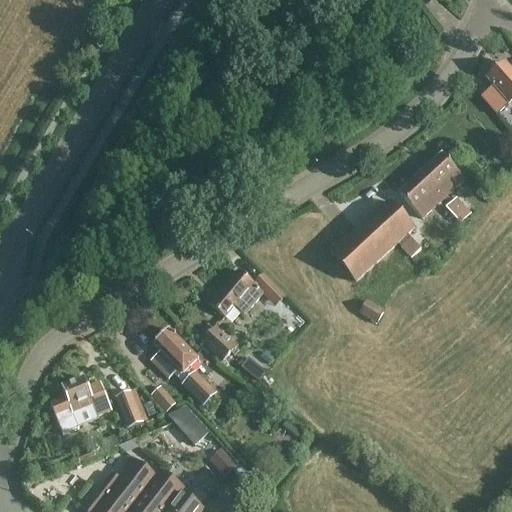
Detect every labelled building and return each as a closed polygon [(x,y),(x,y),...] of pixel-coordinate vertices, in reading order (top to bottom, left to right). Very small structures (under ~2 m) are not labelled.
[(511,73),(504,65),(485,82),(506,107),(511,101),(511,73)] [(419,176),(442,201),(464,181),(441,156),(419,176)] [(442,201),(419,176),(398,196),(421,221),(442,201)] [(462,222),(470,215),(455,199),(448,206),(462,222)] [(354,284),(413,231),(389,204),(330,257),(354,284)] [(407,241),(400,248),(410,259),(417,253),(407,241)] [(242,319),(261,297),(262,296),(252,288),(236,274),(207,308),(222,322),(232,310),(242,319)] [(262,277),(252,288),(262,296),(261,297),(273,308),(283,299),(262,277)] [(365,301),(357,315),(375,326),(383,312),(365,301)] [(213,331),(200,346),(220,365),(234,350),(213,331)] [(167,382),(172,376),(177,381),(177,380),(182,385),(180,387),(202,409),(215,395),(194,373),(191,376),(187,372),(197,362),(168,332),(153,348),(159,354),(149,363),(167,382)] [(82,381),(80,382),(92,411),(95,418),(110,412),(99,385),(85,391),(82,381)] [(92,411),(80,382),(60,390),(72,419),(92,411)] [(165,414),(175,405),(160,388),(150,397),(165,414)] [(142,424),(129,393),(114,399),(126,430),(142,424)] [(104,453),(117,447),(113,437),(99,443),(104,453)] [(201,511),(202,511),(180,495),(183,491),(160,473),(155,480),(133,462),(118,482),(111,476),(83,511),(201,511)]
